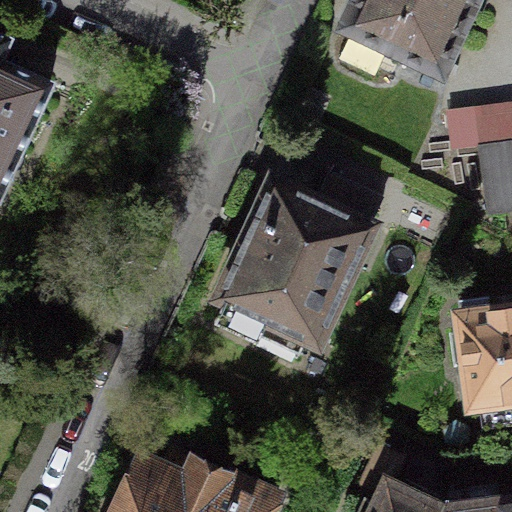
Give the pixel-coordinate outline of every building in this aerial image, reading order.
[(355,0),(345,24),(440,69),(472,0),(355,0)] [(0,187),(47,85),(48,85),(50,81),(46,79),(45,79),(0,58),(0,55),(4,47),(9,36),(0,31),(0,187)] [(511,102),(448,111),(452,146),(479,142),(479,145),(488,212),(511,209),(511,102)] [(246,235),(219,294),(225,296),(215,319),(258,339),(269,316),(317,339),(384,195),(328,169),(316,197),(273,177),(246,235)] [(503,306),(459,312),(471,402),(481,401),(484,421),(511,417),(511,301),(502,303),(503,306)] [(448,511),(447,505),(444,506),(389,481),(401,455),(379,444),(356,493),(377,502),(372,511),(448,511)] [(141,465),(119,511),(263,511),(270,499),(272,500),(275,492),(268,488),(267,490),(193,456),(188,466),(183,476),(151,462),(152,460),(144,456),(140,464),(141,465)] [(470,503),(447,505),(448,511),(511,511),(511,496),(492,499),(490,483),(479,485),(468,486),(470,503)]
